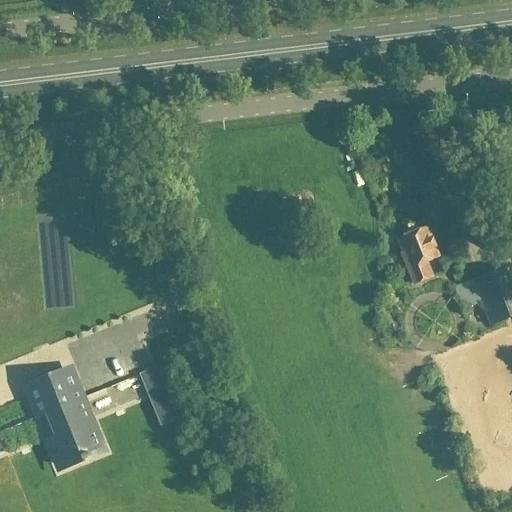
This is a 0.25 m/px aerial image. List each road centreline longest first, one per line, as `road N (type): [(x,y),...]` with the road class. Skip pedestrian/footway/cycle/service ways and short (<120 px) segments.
road 1 (primary): [(0,88),(511,25)]
road 2 (unclassified): [(0,141),(511,81)]
road 3 (unclassified): [(0,30),(238,0)]
